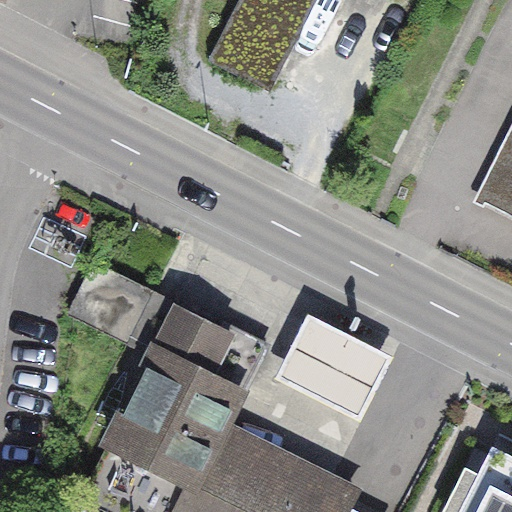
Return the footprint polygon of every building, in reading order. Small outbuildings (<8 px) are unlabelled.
[(303,0),(241,0),(212,61),(259,87),(303,0)] [(511,132),(477,202),(511,219),(511,132)] [(156,294),(97,265),(72,316),(130,345),(156,294)] [(261,351),(182,312),(89,499),(114,511),(348,511),(355,499),(220,432),(261,351)] [(393,359),(311,318),(281,379),(363,420),(393,359)] [(511,511),(511,454),(493,446),(460,511),(511,511)]
